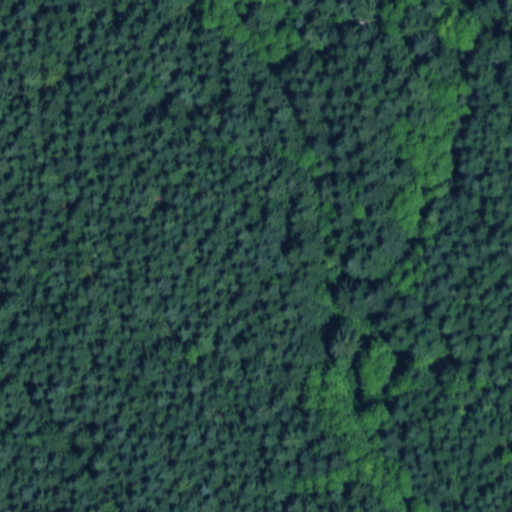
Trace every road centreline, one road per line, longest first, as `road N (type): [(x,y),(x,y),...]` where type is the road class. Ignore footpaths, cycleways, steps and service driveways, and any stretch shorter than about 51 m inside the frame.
road 1 (track): [(269,130),(327,286),(373,511),(23,424),(0,390)]
road 2 (track): [(443,110),(451,179),(364,290),(320,267)]
road 3 (track): [(220,0),(269,130)]
road 4 (track): [(443,110),(401,32),(396,0)]
